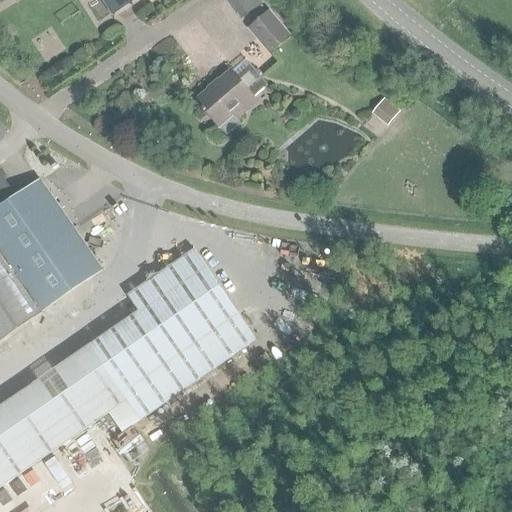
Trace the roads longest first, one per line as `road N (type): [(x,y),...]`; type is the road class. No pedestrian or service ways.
road 1 (unclassified): [(511,245),(344,229),(227,206),(146,180),(48,129),(0,87)]
road 2 (tertiary): [(511,98),(380,0)]
